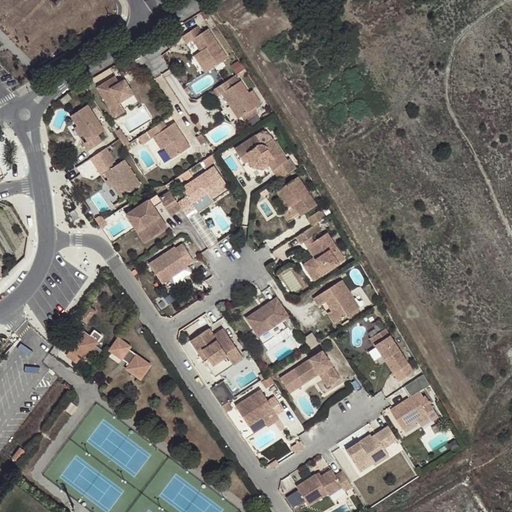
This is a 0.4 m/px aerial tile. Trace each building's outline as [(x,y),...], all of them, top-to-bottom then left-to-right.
[(198,27),(182,37),(187,44),(193,40),(198,47),(201,46),(203,50),(201,51),(197,54),(208,71),(228,58),(209,29),(202,33),(198,27)] [(208,71),(197,54),(195,56),(206,73),(208,71)] [(116,76),(97,87),(110,109),(120,102),(134,94),(128,84),(122,87),(120,83),(116,76)] [(231,87),(227,81),(215,89),(219,96),(222,94),(231,106),(232,105),(235,109),(234,111),(239,118),(257,106),(241,81),(231,87)] [(72,98),(68,94),(61,100),(64,105),(72,98)] [(120,102),(110,109),(116,117),(125,111),(120,102)] [(105,130),(88,104),(71,116),(77,126),(83,135),(87,141),(83,144),(88,151),(103,142),(98,135),(105,130)] [(164,121),(160,123),(165,130),(168,127),(164,121)] [(160,123),(148,131),(153,138),(154,137),(157,135),(165,147),(173,159),(191,147),(175,123),(168,127),(165,130),(160,123)] [(77,126),(74,128),(80,137),(83,135),(77,126)] [(263,145),(273,139),(268,132),(263,131),(254,137),(260,145),(260,144),(261,144),(262,144),(262,145),(263,145)] [(157,135),(154,137),(162,149),(165,147),(157,135)] [(273,139),(263,145),(262,145),(262,144),(261,144),(260,144),(260,145),(254,137),(235,149),(242,160),(254,153),(257,157),(253,159),(256,164),(262,166),(271,160),(276,168),(273,169),(280,180),(296,169),(290,159),(287,160),(273,139)] [(115,161),(106,148),(91,158),(100,172),(112,164),(115,161)] [(270,165),(273,169),(276,168),(271,160),(262,166),(256,164),(253,159),(257,157),(254,153),(242,160),(245,163),(249,161),(254,168),(263,169),(270,165)] [(141,185),(125,160),(114,167),(105,173),(109,179),(113,186),(121,198),(141,185)] [(114,167),(112,164),(100,172),(102,175),(105,173),(114,167)] [(211,198),(228,187),(214,166),(182,188),(188,196),(178,203),(181,208),(186,215),(196,209),(197,208),(193,203),(207,194),(211,199),(211,198)] [(317,205),(299,177),(277,191),(288,208),(291,206),(294,204),(296,208),(301,216),(317,205)] [(178,203),(170,191),(160,198),(157,194),(133,210),(151,238),(167,228),(154,207),(161,202),(170,215),(181,208),(178,203)] [(196,209),(199,213),(214,203),(211,198),(211,199),(207,194),(193,203),(197,208),(196,209)] [(75,221),(79,218),(74,210),(69,213),(75,221)] [(151,238),(133,210),(127,214),(145,242),(151,238)] [(321,210),(308,219),(313,226),(317,223),(326,218),(321,210)] [(105,220),(99,224),(102,228),(108,224),(105,220)] [(313,226),(296,237),(301,244),(304,242),(311,237),(322,230),(317,223),(313,226)] [(314,242),(311,244),(320,258),(316,260),(317,262),(306,269),(314,281),(339,265),(332,253),(338,249),(328,233),(314,242)] [(311,244),(314,242),(311,237),(304,242),(315,258),(304,265),(306,269),(317,262),(316,260),(320,258),(311,244)] [(175,247),(149,264),(163,284),(188,267),(187,266),(194,261),(183,244),(176,248),(175,247)] [(345,260),(338,249),(332,253),(339,265),(345,260)] [(360,308),(342,280),(314,298),(319,307),(327,302),(333,311),(339,321),(360,308)] [(289,316),(277,298),(246,318),(259,337),(289,316)] [(339,321),(333,311),(328,314),(335,324),(339,321)] [(209,328),(191,341),(201,356),(205,354),(219,375),(243,358),(223,329),(214,335),(209,328)] [(400,382),(414,372),(386,328),(380,333),(384,340),(376,345),(400,382)] [(79,358),(84,362),(102,336),(94,331),(90,336),(79,329),(65,348),(70,352),(79,358)] [(384,340),(380,333),(371,339),(375,346),(376,345),(384,340)] [(109,351),(122,360),(124,357),(131,362),(128,365),(125,369),(140,380),(151,365),(129,350),(131,347),(118,338),(109,351)] [(328,376),(323,380),(328,387),(340,379),(323,351),(280,378),(290,393),(304,384),(301,380),(316,370),(319,374),(324,371),(328,376)] [(79,358),(70,352),(67,356),(76,362),(79,358)] [(205,354),(201,356),(215,377),(219,375),(205,354)] [(304,384),(319,374),(316,370),(301,380),(304,384)] [(324,371),(319,374),(323,380),(328,376),(324,371)] [(225,380),(212,389),(223,404),(236,395),(225,380)] [(261,390),(236,407),(249,427),(262,418),(274,411),(276,414),(277,415),(284,411),(275,397),(268,401),(261,390)] [(416,395),(391,411),(403,430),(417,421),(428,415),(430,418),(432,422),(439,417),(429,402),(423,406),(416,395)] [(276,414),(274,411),(262,418),(264,421),(276,414)] [(430,418),(428,415),(417,421),(419,424),(430,418)] [(397,440),(389,426),(372,437),(370,435),(346,450),(357,468),(370,459),(373,464),(374,466),(389,456),(384,448),(397,440)] [(6,465),(10,469),(18,458),(13,455),(6,465)] [(373,464),(370,459),(357,468),(360,472),(373,464)] [(353,487),(342,472),(336,476),(332,470),(322,477),(318,479),(316,475),(296,487),(309,507),(328,494),(329,496),(343,488),(345,492),(353,487)]
